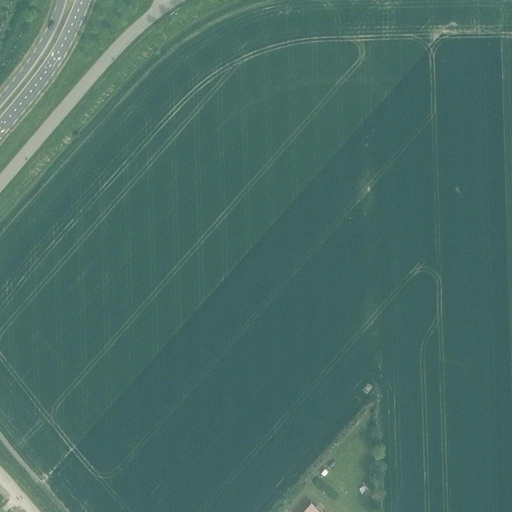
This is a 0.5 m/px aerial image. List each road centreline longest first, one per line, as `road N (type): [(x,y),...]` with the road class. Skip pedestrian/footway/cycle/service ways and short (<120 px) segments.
road 1 (unclassified): [(0,186),(128,37),(168,3)]
road 2 (primary): [(0,131),(51,65),(81,0)]
